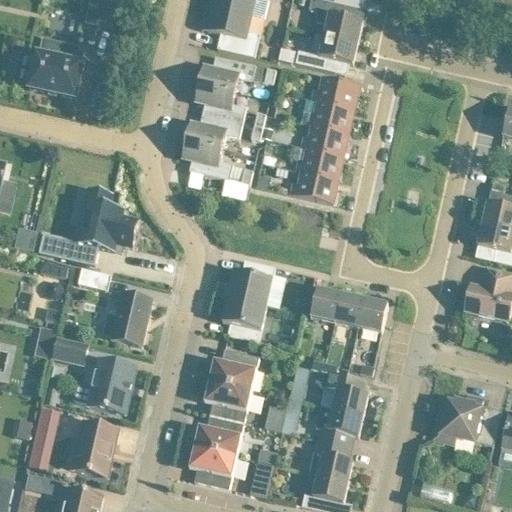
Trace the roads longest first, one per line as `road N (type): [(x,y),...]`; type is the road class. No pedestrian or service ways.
road 1 (residential): [(143,146),(157,197),(195,254),(142,498)]
road 2 (residential): [(431,287),(348,266),(389,47)]
road 3 (residential): [(431,287),(481,69)]
road 4 (residential): [(381,511),(417,353)]
road 5 (residential): [(181,0),(143,146)]
road 6 (residential): [(0,115),(143,146)]
